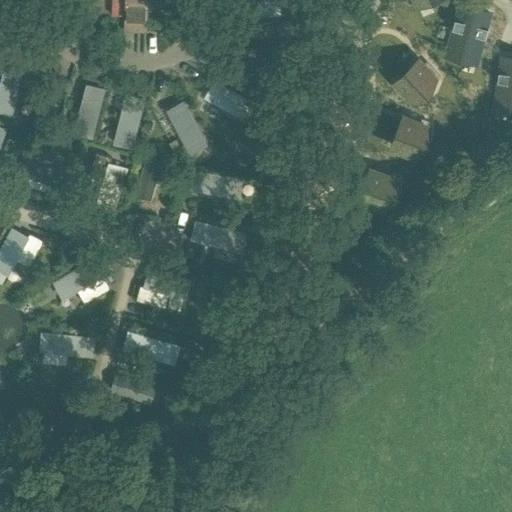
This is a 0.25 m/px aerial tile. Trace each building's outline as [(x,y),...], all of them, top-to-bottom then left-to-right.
[(125,0),(125,2),(125,16),(145,17),(146,0),(125,0)] [(125,16),(125,2),(112,1),(111,15),(125,16)] [(454,29),(450,43),(479,51),(483,37),(485,38),(485,37),(484,36),(486,29),(487,29),(488,28),(485,28),(490,13),(460,5),(456,20),(454,19),(454,20),(456,20),(453,28),(452,28),(452,29),(454,29)] [(253,50),(241,52),(243,70),(260,68),(268,67),(280,65),(292,63),(289,45),(277,47),(265,48),(253,50)] [(497,80),(497,81),(499,82),(497,96),(511,98),(511,57),(502,56),(500,72),(498,71),(498,72),(500,73),(498,80),(497,80)] [(0,91),(0,111),(12,114),(15,102),(18,90),(22,78),(25,65),(6,60),(2,74),(5,74),(1,86),(0,91)] [(408,70),(396,81),(404,89),(412,99),(413,98),(426,94),(431,81),(431,82),(431,81),(423,71),(415,63),(411,66),(408,70)] [(215,79),(205,97),(216,103),(227,109),(238,116),(249,122),(259,104),(248,98),(237,92),(226,86),(215,79)] [(328,105),(319,82),(296,92),(304,114),(318,114),(328,105)] [(78,122),(75,134),(92,138),(95,126),(99,114),(102,102),(105,90),(88,86),(85,98),(82,110),(78,122)] [(35,127),(32,140),(49,144),(52,131),(55,119),(59,106),(62,94),(43,89),(40,102),(42,102),(38,115),(35,127)] [(118,132),(115,144),(132,148),(135,136),(138,124),(141,111),(144,99),(126,95),(122,107),(124,108),(121,120),(118,132)] [(183,103),(166,113),(172,124),(178,135),(184,146),(190,157),(208,147),(202,136),(196,125),(190,114),(183,103)] [(398,130),(392,145),(403,150),(414,155),(415,154),(425,145),(424,131),(424,130),(412,126),(402,121),(400,126),(398,130)] [(106,157),(113,142),(101,136),(95,151),(106,157)] [(318,164),(316,141),(290,143),(293,166),(306,171),(318,164)] [(19,169),(15,181),(27,185),(41,189),(55,193),(58,181),(62,170),(65,158),(51,154),(37,150),(25,146),(22,158),(19,169)] [(140,182),(136,195),(150,199),(154,186),(158,173),(159,169),(159,167),(160,165),(160,164),(161,160),(147,156),(143,169),(140,182)] [(100,158),(92,187),(107,191),(103,206),(121,211),(131,171),(114,166),(115,162),(100,158)] [(240,202),(243,182),(192,174),(189,193),(240,202)] [(366,185),(361,200),(372,204),(384,208),(385,207),(384,207),(393,197),(392,184),(392,183),(380,179),(369,175),(367,180),(366,185)] [(195,207),(196,199),(189,198),(188,205),(191,206),(195,207)] [(298,242),(311,234),(308,211),(283,215),(286,237),(298,242)] [(175,220),(175,217),(176,215),(173,214),(169,213),(167,221),(174,222),(175,220)] [(195,219),(191,238),(203,241),(215,244),(227,248),(239,251),(243,231),(231,228),(219,225),(207,222),(195,219)] [(12,228),(0,248),(0,268),(7,272),(14,259),(28,267),(43,240),(30,233),(28,236),(12,228)] [(193,269),(196,261),(188,258),(185,266),(193,269)] [(76,268),(56,280),(65,295),(78,288),(86,301),(112,286),(104,273),(101,275),(91,259),(76,268)] [(139,285),(135,300),(164,309),(169,293),(183,297),(188,280),(148,268),(143,286),(139,285)] [(128,330),(123,349),(135,353),(148,356),(160,360),(172,364),(178,345),(166,341),(153,338),(141,334),(128,330)] [(44,332),(42,351),(66,353),(80,354),(93,355),(94,343),(95,337),(95,336),(82,335),(69,334),(57,333),(44,332)] [(95,381),(120,386),(124,364),(99,359),(95,381)] [(46,410),(35,445),(60,452),(64,439),(70,440),(73,432),(67,430),(71,417),(46,410)] [(0,467),(6,468),(19,468),(18,448),(6,449),(0,448),(0,467)]
